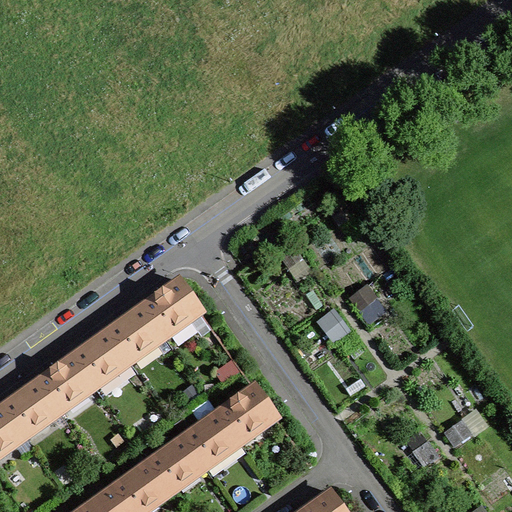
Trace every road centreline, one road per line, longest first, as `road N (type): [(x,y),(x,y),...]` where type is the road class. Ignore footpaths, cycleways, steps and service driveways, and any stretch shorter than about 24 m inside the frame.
road 1 (residential): [(511,17),(194,241)]
road 2 (residential): [(348,457),(194,241)]
road 3 (residential): [(194,241),(0,380)]
